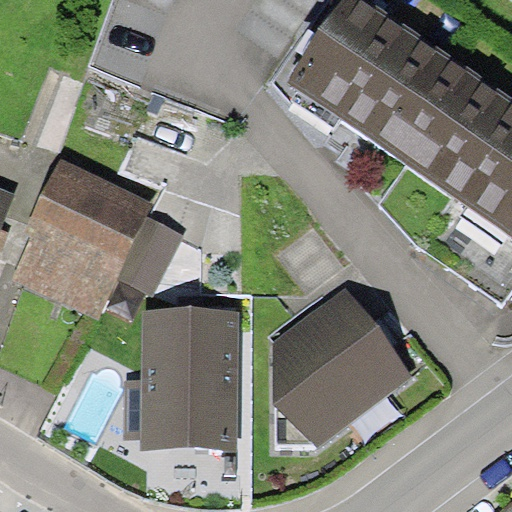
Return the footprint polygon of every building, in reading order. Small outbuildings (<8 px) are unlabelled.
[(511,100),(365,0),(343,0),(287,83),(350,126),(511,236),(511,100)] [(153,202),(62,158),(24,237),(31,240),(12,279),(97,319),(116,278),(147,216),(153,202)] [(0,237),(18,196),(0,188),(0,237)] [(147,216),(116,278),(153,297),(185,236),(147,216)] [(414,378),(346,285),(273,340),(274,405),(318,448),(414,378)] [(240,311),(142,311),(142,381),(125,381),(125,438),(142,438),(142,449),(240,449),(240,311)] [(511,511),(511,503),(501,511),(511,511)]
